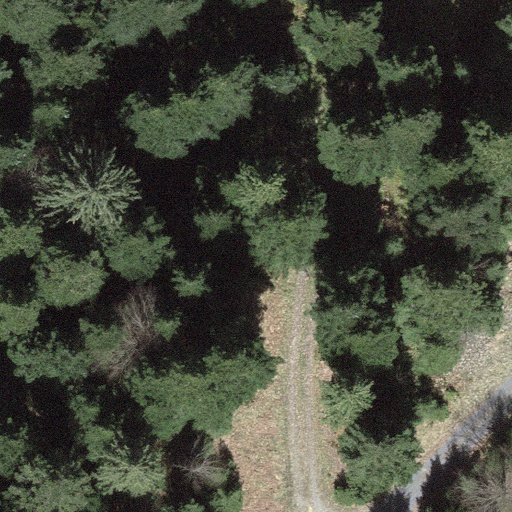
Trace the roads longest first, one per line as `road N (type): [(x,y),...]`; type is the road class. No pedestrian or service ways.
road 1 (track): [(306,511),(302,406),(314,188),(344,91),(389,0)]
road 2 (track): [(395,511),(511,390)]
